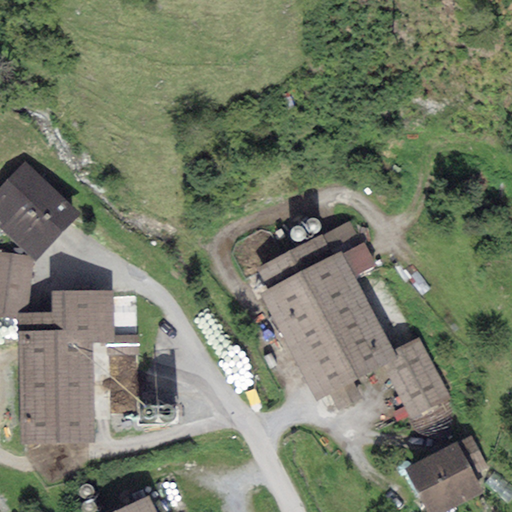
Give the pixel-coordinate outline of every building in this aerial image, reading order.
[(77,214),(25,162),(0,187),(0,221),(34,256),(77,214)] [(312,233),(314,234),(317,233),(319,232),(321,230),(322,227),(323,224),(322,221),(320,219),(317,217),(314,217),(311,217),(309,218),(307,220),(306,223),(305,226),(306,228),(307,231),(309,232),(312,233)] [(329,230),(352,276),(374,264),(350,218),(329,230)] [(296,241),(299,242),(301,241),(303,240),(305,238),(306,235),(307,232),(306,229),(304,227),(301,225),(298,225),(295,225),(293,226),(291,228),(290,231),(289,234),(290,236),(291,239),(293,240),(296,241)] [(329,230),(254,267),(323,402),(384,370),(397,364),(391,351),(352,276),(329,230)] [(29,258),(0,254),(0,314),(22,317),(29,258)] [(54,315),(25,315),(27,441),(94,439),(92,344),(114,344),(114,290),(53,291),(54,315)] [(141,335),(119,336),(113,348),(113,357),(141,357),(141,335)] [(397,364),(384,370),(409,417),(450,395),(418,337),(391,351),(397,364)] [(471,436),(404,468),(425,511),(447,511),(484,494),(474,473),(487,467),(471,436)] [(84,499),(87,499),(90,499),(92,497),(94,495),(95,492),(95,490),(94,487),(93,485),(90,483),(88,482),(85,482),(82,483),(80,485),(79,488),(78,491),(79,493),(80,496),(82,498),(84,499)] [(96,511),(97,510),(97,507),(96,505),(95,502),(92,501),(89,500),(87,500),(84,501),(82,503),(80,506),(80,508),(80,511),(96,511)] [(153,511),(147,500),(122,511),(153,511)]
